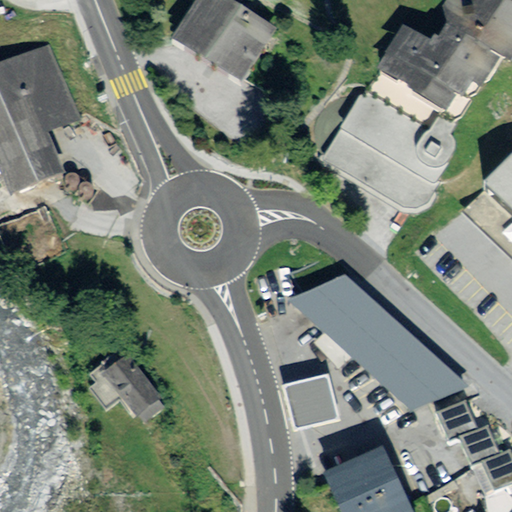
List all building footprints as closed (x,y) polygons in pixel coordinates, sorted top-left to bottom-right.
[(278,32),(225,0),(201,0),(173,48),(242,90),(278,32)] [(511,0),(469,0),(450,6),(445,16),(447,36),(436,55),(402,36),(369,100),(360,101),(321,165),(415,222),(434,208),(454,165),(455,150),(456,133),(472,97),(483,103),(501,71),(510,77),(511,74),(511,0)] [(44,47),(0,67),(0,187),(10,209),(68,183),(48,138),(79,124),(44,47)] [(511,165),(481,199),(511,226),(511,165)] [(301,298),(413,405),(463,387),(345,282),(301,298)] [(160,398),(128,356),(103,374),(135,416),(160,398)] [(465,402),(436,413),(449,441),(458,438),(471,465),(481,462),(495,489),(511,481),(511,455),(509,448),(499,452),(489,426),(477,428),(465,402)] [(411,511),(383,453),(325,481),(339,511),(411,511)]
